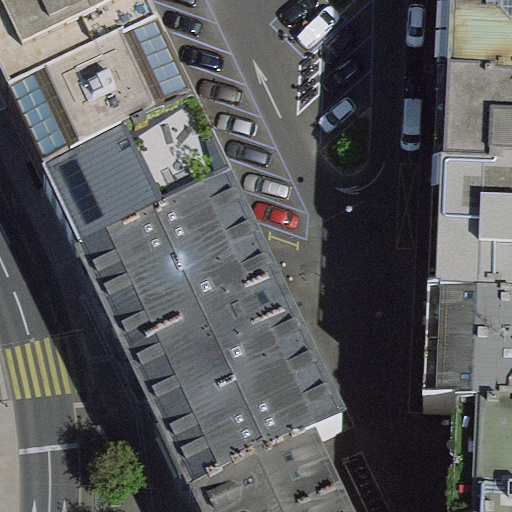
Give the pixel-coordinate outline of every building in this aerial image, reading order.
[(123,0),(0,0),(0,112),(11,136),(26,169),(171,102),(123,0)] [(511,0),(432,0),(429,88),(486,91),(484,96),(511,96),(511,0)] [(429,88),(426,184),(488,184),(488,179),(511,180),(511,96),(484,96),(486,91),(429,88)] [(226,194),(171,102),(26,169),(51,221),(70,264),(226,194)] [(426,184),(422,307),(511,312),(511,180),(488,179),(488,184),(426,184)] [(339,442),(226,194),(70,264),(122,381),(140,422),(179,507),(309,456),(339,442)] [(418,419),(446,420),(511,423),(511,312),(422,307),(418,419)] [(511,511),(511,423),(446,420),(443,511),(511,511)] [(334,511),(309,456),(179,507),(181,511),(334,511)]
